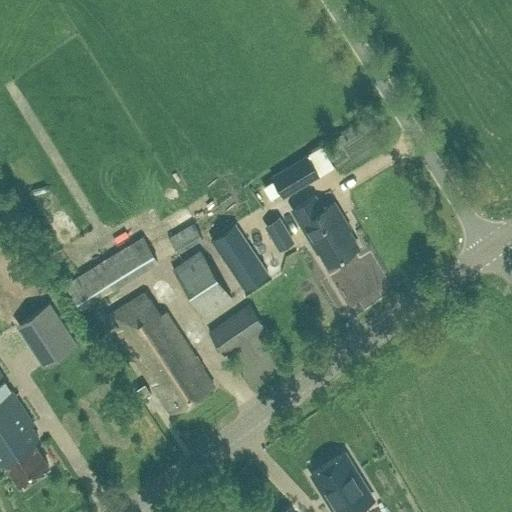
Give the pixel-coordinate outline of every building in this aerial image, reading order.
[(306,155),(271,175),(283,195),(318,174),(306,155)] [(255,181),(262,195),(272,191),(266,177),(255,181)] [(322,207),(314,194),(290,208),(316,251),(320,249),(328,263),(356,246),(340,219),(342,218),(332,201),(322,207)] [(36,217),(42,226),(35,231),(45,247),(74,228),(65,215),(59,219),(51,207),(36,217)] [(278,214),(264,222),(280,248),(294,239),(278,214)] [(178,252),(203,238),(193,221),(168,235),(178,252)] [(234,221),(210,237),(244,288),(268,272),(234,221)] [(142,234),(65,281),(81,307),(158,259),(142,234)] [(199,247),(171,266),(204,315),(232,296),(199,247)] [(159,314),(144,290),(107,315),(171,412),(213,384),(165,310),(159,314)] [(224,352),(263,325),(248,303),(209,330),(224,352)] [(62,322),(33,341),(47,362),(76,343),(62,322)] [(225,353),(243,382),(271,365),(253,336),(225,353)] [(48,464),(33,440),(38,437),(30,424),(33,422),(0,371),(0,461),(4,459),(19,483),(48,464)] [(349,511),(372,498),(343,452),(311,472),(335,511),(349,511)]
